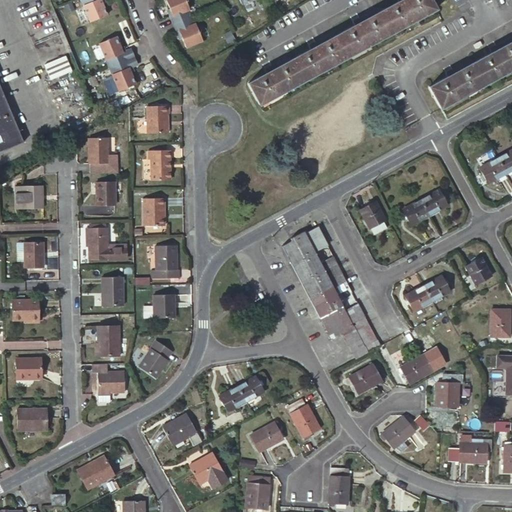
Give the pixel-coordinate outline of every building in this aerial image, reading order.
[(80,0),(89,21),(106,14),(99,0),(80,0)] [(173,23),(192,15),(185,0),(165,0),(172,15),(170,16),(173,23)] [(247,83),(260,104),(436,9),(431,0),(396,0),(397,1),(379,11),(377,7),(351,22),(353,26),(335,35),(333,32),(308,45),(310,49),(292,59),(290,55),(265,69),(266,73),(247,83)] [(192,15),(173,23),(176,31),(178,30),(185,46),(201,40),(192,15)] [(108,67),(133,56),(130,48),(121,52),(114,36),(98,43),(108,67)] [(440,108),(441,108),(511,69),(511,37),(489,50),(491,53),(472,63),(471,60),(445,73),(447,77),(429,87),(440,108)] [(44,63),(50,79),(72,70),(66,54),(44,63)] [(133,56),(108,67),(118,91),(134,84),(127,67),(137,64),(133,56)] [(0,149),(21,140),(0,89),(0,149)] [(146,107),(147,134),(167,133),(167,114),(168,114),(168,106),(146,107)] [(109,164),(108,138),(89,138),(89,164),(90,164),(90,173),(110,173),(110,164),(109,164)] [(507,173),(511,170),(511,150),(498,158),(507,173)] [(151,159),(151,180),(170,179),(169,151),(150,151),(151,159)] [(489,183),(507,173),(498,158),(480,168),(489,183)] [(96,183),(96,206),(113,206),(113,183),(96,183)] [(43,209),(43,186),(15,187),(15,210),(23,210),(43,209)] [(429,215),(448,204),(440,189),(421,200),(429,215)] [(143,199),(144,226),(165,226),(164,199),(143,199)] [(382,220),(384,219),(374,200),(360,208),(370,227),(374,233),(386,227),(382,220)] [(411,224),(429,215),(421,200),(403,210),(411,224)] [(284,244),(294,262),(314,251),(327,245),(317,226),(304,233),(303,231),(289,238),(290,241),(284,244)] [(89,248),(89,261),(108,260),(126,260),(126,249),(107,249),(107,247),(107,228),(106,228),(90,229),(88,229),(89,248)] [(23,243),(24,267),(43,267),(42,242),(23,243)] [(149,271),(150,278),(176,278),(176,270),(174,270),(173,245),(154,246),(154,270),(149,271)] [(314,251),(294,262),(303,279),(323,269),(314,251)] [(466,266),(476,284),(490,276),(480,258),(466,266)] [(303,279),(312,297),(332,286),(323,269),(303,279)] [(441,276),(423,286),(432,300),(449,290),(441,276)] [(102,277),(102,306),(124,306),(123,277),(102,277)] [(317,312),(330,336),(352,325),(332,286),(312,297),(319,311),(317,312)] [(423,286),(405,296),(413,311),(432,300),(423,286)] [(155,295),(156,318),(177,318),(176,295),(155,295)] [(11,320),(24,320),(38,319),(38,300),(11,301),(11,320)] [(491,309),(490,337),(508,337),(509,310),(491,309)] [(342,332),(353,351),(377,339),(366,319),(342,332)] [(97,327),(97,344),(98,357),(120,356),(119,326),(97,327)] [(353,351),(357,359),(376,348),(380,346),(381,346),(377,339),(353,351)] [(171,351),(155,341),(138,367),(156,378),(168,360),(166,359),(171,351)] [(403,372),(410,383),(433,369),(429,361),(424,353),(400,367),(403,372)] [(507,366),(506,393),(511,393),(511,355),(498,355),(498,366),(507,366)] [(437,357),(429,361),(433,369),(436,373),(444,369),(437,357)] [(18,361),(19,382),(44,381),(43,361),(18,361)] [(98,373),(98,392),(109,392),(124,392),(124,372),(111,372),(111,364),(92,364),(92,373),(98,373)] [(349,377),(358,393),(381,380),(372,364),(349,377)] [(436,382),(435,405),(458,406),(458,382),(462,382),(462,373),(443,373),(442,382),(436,382)] [(254,376),(236,386),(245,402),(263,392),(254,376)] [(236,386),(218,396),(218,397),(226,412),(245,402),(236,386)] [(109,392),(98,392),(98,400),(109,400),(109,392)] [(218,397),(215,398),(224,413),(226,412),(218,397)] [(299,399),(286,407),(304,437),(318,428),(305,404),(303,405),(299,399)] [(13,409),(14,431),(46,430),(45,408),(13,409)] [(189,437),(194,447),(202,442),(187,413),(163,427),(173,445),(189,437)] [(423,430),(429,424),(419,414),(413,421),(423,430)] [(384,437),(393,448),(413,431),(402,417),(381,434),(384,437)] [(250,435),(258,451),(281,438),(272,422),(250,435)] [(487,462),(487,450),(487,444),(473,443),(473,435),(462,435),(462,443),(460,443),(460,448),(450,447),(449,461),(487,462)] [(190,466),(201,484),(208,480),(214,491),(229,482),(213,453),(190,466)] [(76,470),(87,489),(113,474),(103,455),(76,470)] [(238,460),(237,468),(253,469),(253,461),(238,460)] [(329,467),(328,503),(347,503),(348,476),(343,476),(344,468),(329,467)] [(247,476),(245,507),(267,508),(269,477),(247,476)] [(104,487),(108,495),(110,494),(121,488),(117,480),(104,487)] [(50,495),(50,505),(64,506),(64,494),(50,495)] [(123,501),(123,511),(143,511),(143,501),(123,501)]
